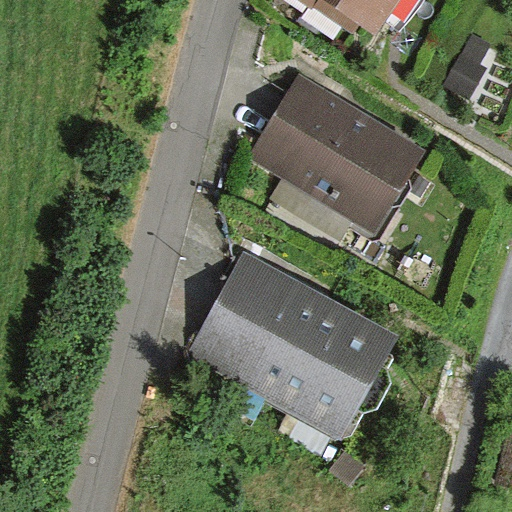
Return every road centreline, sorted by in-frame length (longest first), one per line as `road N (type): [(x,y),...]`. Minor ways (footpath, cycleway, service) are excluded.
road 1 (residential): [(220,0),(88,511)]
road 2 (residential): [(452,511),(511,293)]
